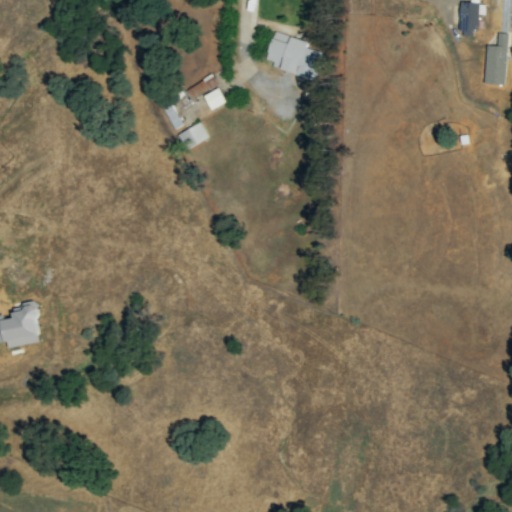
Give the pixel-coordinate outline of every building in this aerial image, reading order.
[(477,3),(460,2),(460,36),(477,37),(477,3)] [(305,48),(307,42),(274,31),(264,64),(313,78),(321,53),(305,48)] [(504,85),(507,34),(497,33),(496,46),(486,46),(484,84),(504,85)] [(189,100),(217,86),(212,76),(184,89),(189,100)] [(226,101),(218,88),(204,96),(211,110),(226,101)] [(182,125),(170,103),(163,107),(174,129),(182,125)] [(177,135),(185,150),(207,137),(199,123),(177,135)]
